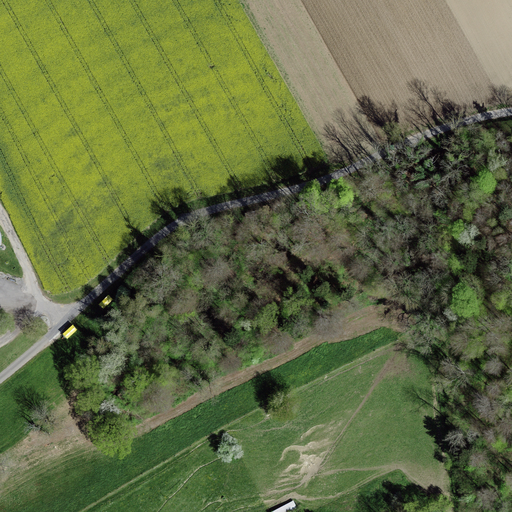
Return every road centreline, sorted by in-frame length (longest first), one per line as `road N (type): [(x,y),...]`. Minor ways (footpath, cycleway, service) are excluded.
road 1 (residential): [(0,378),(173,226),(337,174),(442,128),(511,112)]
road 2 (track): [(0,210),(35,288),(63,323)]
